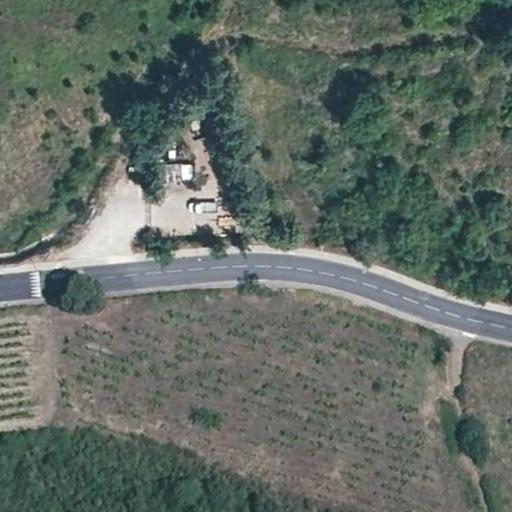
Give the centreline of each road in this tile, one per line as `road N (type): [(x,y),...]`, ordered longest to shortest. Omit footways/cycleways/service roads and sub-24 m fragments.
road 1 (tertiary): [(511,331),(352,281),(286,270),(0,289)]
road 2 (track): [(478,325),(458,374),(462,431),(491,511)]
